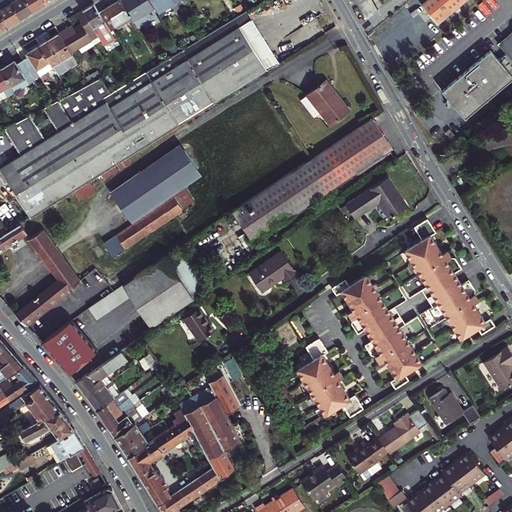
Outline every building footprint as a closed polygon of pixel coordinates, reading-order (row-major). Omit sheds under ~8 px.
[(5,0),(0,3),(0,17),(8,29),(14,25),(20,22),(10,6),(6,0),(5,0)] [(6,0),(10,6),(20,22),(27,18),(33,14),(23,0),(6,0)] [(41,0),(23,0),(33,14),(40,10),(46,6),(41,0)] [(117,0),(114,2),(106,7),(116,22),(130,14),(121,0),(117,0)] [(150,11),(156,7),(151,0),(121,0),(130,14),(134,21),(137,19),(150,11)] [(176,4),(183,0),(151,0),(156,7),(160,14),(176,4)] [(470,0),(431,0),(424,6),(432,16),(440,25),(471,1),(470,0)] [(106,46),(117,40),(109,27),(99,11),(94,3),(90,6),(84,10),(98,33),(99,35),(101,39),(103,41),(106,46)] [(176,4),(160,14),(165,21),(181,11),(176,4)] [(116,22),(106,7),(99,11),(109,27),(116,22)] [(121,162),(182,122),(205,108),(281,60),(250,10),(236,18),(211,33),(182,50),(161,63),(146,72),(139,76),(128,82),(113,91),(102,75),(89,82),(69,93),(49,104),(43,108),(59,134),(47,140),(31,114),(29,115),(8,126),(3,129),(21,158),(1,171),(32,218),(121,162)] [(92,39),(96,45),(103,41),(101,39),(99,35),(98,33),(84,10),(77,14),(83,24),(92,39)] [(145,28),(154,22),(155,19),(150,11),(137,19),(142,27),(145,28)] [(82,53),(96,45),(92,39),(83,24),(80,26),(75,29),(70,32),(68,29),(60,34),(71,51),(72,54),(80,49),(82,53)] [(440,90),(463,117),(511,77),(510,75),(511,73),(511,30),(511,31),(497,43),(505,53),(497,59),(489,49),(440,90)] [(54,68),(59,76),(78,64),(72,54),(71,51),(60,34),(52,39),(40,45),(50,62),(53,67),(54,68)] [(32,76),(35,80),(54,68),(53,67),(50,62),(40,45),(36,48),(27,53),(30,57),(23,61),(31,73),(32,76)] [(13,88),(17,95),(37,83),(35,80),(32,76),(31,73),(23,61),(18,64),(16,60),(9,64),(2,69),(12,86),(13,88)] [(0,105),(17,95),(13,88),(12,86),(2,69),(0,69),(0,105)] [(86,78),(89,82),(102,75),(99,70),(86,78)] [(330,77),(303,98),(327,131),(354,109),(342,93),(330,77)] [(386,131),(375,115),(235,210),(239,215),(257,241),(396,146),(386,131)] [(449,138),(453,135),(447,128),(443,131),(449,138)] [(183,144),(112,192),(134,224),(143,218),(176,196),(206,176),(183,144)] [(392,173),(344,206),(347,211),(354,206),(359,214),(383,198),(394,214),(397,212),(398,214),(401,211),(400,210),(412,202),(392,173)] [(184,209),(176,196),(143,218),(152,231),(184,209)] [(443,253),(432,234),(437,231),(429,217),(415,226),(423,239),(409,248),(422,271),(403,283),(410,296),(424,288),(428,296),(434,305),(421,312),(430,327),(449,316),(462,338),(479,328),(483,334),(496,325),(492,318),(487,321),(475,303),(480,300),(475,293),(476,290),(469,279),(462,284),(458,278),(455,272),(462,268),(456,257),(452,256),(448,250),(443,253)] [(126,248),(152,231),(143,218),(134,224),(118,236),(126,248)] [(0,237),(9,232),(2,221),(0,222),(0,237)] [(0,250),(27,233),(21,225),(9,232),(0,237),(0,250)] [(43,258),(56,248),(43,230),(26,241),(28,243),(31,241),(43,258)] [(77,247),(72,250),(78,258),(83,255),(77,247)] [(181,247),(135,279),(138,283),(151,276),(162,300),(180,291),(188,302),(194,299),(192,295),(206,285),(181,247)] [(62,256),(56,248),(43,258),(49,266),(62,256)] [(284,249),(250,273),(263,291),(286,276),(289,281),(300,273),(284,249)] [(80,281),(62,256),(49,266),(59,280),(16,314),(26,324),(80,281)] [(382,295),(370,274),(351,285),(346,277),(333,287),(338,294),(344,290),(355,307),(349,311),(353,317),(352,321),(358,331),(367,326),(371,332),(375,338),(366,344),(373,354),(377,355),(381,361),(386,357),(398,375),(391,380),(396,388),(411,379),(405,371),(421,362),(408,340),(427,329),(418,314),(406,321),(401,312),(396,304),(408,297),(400,285),(382,295)] [(135,279),(89,310),(96,320),(131,296),(152,327),(188,302),(180,291),(162,300),(151,276),(138,283),(135,279)] [(199,307),(184,317),(199,340),(214,329),(199,307)] [(96,354),(74,320),(42,341),(68,373),(74,369),(96,354)] [(315,359),(300,369),(327,411),(342,402),(351,416),(365,407),(356,393),(351,396),(340,379),(344,376),(340,368),(335,371),(323,354),(328,350),(319,336),(306,345),(315,359)] [(511,362),(511,352),(508,346),(484,361),(501,388),(511,381),(511,365),(511,363),(511,362)] [(0,352),(0,358),(3,363),(14,354),(8,347),(0,352)] [(97,384),(103,381),(101,379),(127,360),(120,350),(80,377),(74,381),(77,385),(80,389),(94,379),(97,384)] [(144,357),(151,368),(153,370),(159,366),(150,353),(144,357)] [(0,379),(5,376),(14,370),(23,364),(21,361),(18,358),(14,354),(3,363),(0,366),(0,379)] [(14,370),(26,387),(36,380),(29,372),(23,364),(14,370)] [(21,390),(26,387),(14,370),(5,376),(17,393),(21,390)] [(205,381),(208,387),(212,385),(217,397),(228,391),(220,374),(205,381)] [(0,386),(8,399),(13,395),(17,393),(5,376),(0,379),(0,386)] [(80,389),(85,396),(96,387),(99,390),(106,385),(103,381),(97,384),(94,379),(80,389)] [(87,399),(90,403),(114,386),(112,384),(114,383),(112,381),(106,385),(99,390),(96,387),(85,396),(87,399)] [(26,401),(38,420),(44,416),(58,408),(49,396),(40,384),(29,391),(33,396),(26,401)] [(239,442),(233,429),(225,412),(237,407),(228,391),(217,397),(212,385),(208,387),(192,394),(199,406),(196,408),(186,412),(194,428),(194,431),(201,444),(209,458),(224,451),(239,442)] [(0,404),(8,399),(0,386),(0,404)] [(94,409),(113,396),(118,392),(114,386),(90,403),(94,409)] [(464,412),(469,421),(479,415),(480,413),(473,403),(463,408),(451,390),(448,392),(444,386),(436,390),(429,395),(446,423),(464,412)] [(23,403),(26,401),(33,396),(29,391),(20,397),(23,403)] [(99,415),(102,419),(111,412),(110,410),(117,405),(128,397),(124,391),(114,398),(96,411),(99,415)] [(114,398),(113,396),(94,409),(96,411),(114,398)] [(20,397),(11,403),(15,408),(16,408),(19,406),(23,403),(20,397)] [(128,397),(117,405),(110,410),(111,412),(102,419),(104,423),(107,426),(117,420),(115,418),(132,406),(134,404),(128,397)] [(21,409),(18,411),(28,426),(38,420),(26,401),(23,403),(19,406),(21,409)] [(0,410),(0,415),(1,417),(15,408),(11,403),(0,410)] [(135,409),(132,406),(115,418),(117,420),(119,422),(135,409)] [(25,440),(31,437),(51,426),(57,434),(59,437),(60,436),(74,428),(66,418),(58,408),(44,416),(38,420),(28,426),(19,430),(25,440)] [(115,437),(136,422),(143,417),(137,408),(135,409),(119,422),(117,420),(107,426),(111,432),(115,437)] [(147,460),(194,428),(186,412),(184,408),(176,413),(181,422),(167,431),(149,443),(138,451),(129,457),(139,474),(151,467),(147,460)] [(420,409),(411,414),(420,428),(430,422),(420,409)] [(422,431),(420,428),(411,414),(409,412),(400,418),(402,421),(397,425),(389,430),(379,436),(390,451),(390,452),(422,431)] [(502,427),(511,439),(511,420),(510,423),(502,427)] [(129,457),(138,451),(132,441),(143,433),(140,429),(136,422),(115,437),(122,447),(129,457)] [(148,424),(140,429),(143,433),(151,427),(148,424)] [(497,461),(511,451),(511,439),(502,427),(497,431),(490,435),(489,436),(495,445),(489,449),(497,461)] [(80,436),(74,428),(60,436),(71,453),(78,449),(79,448),(86,445),(80,436)] [(138,451),(149,443),(143,433),(132,441),(138,451)] [(349,456),(365,480),(384,468),(378,459),(390,451),(379,436),(378,434),(366,442),(359,446),(360,449),(349,456)] [(71,453),(60,436),(59,437),(51,442),(60,458),(64,456),(67,455),(71,453)] [(89,452),(86,445),(79,448),(89,466),(94,475),(100,472),(95,463),(89,452)] [(75,468),(86,462),(78,449),(71,453),(67,455),(75,468)] [(11,450),(5,453),(12,465),(15,463),(18,462),(11,450)] [(224,451),(209,458),(213,466),(169,496),(158,504),(162,510),(162,511),(171,511),(233,471),(224,451)] [(464,456),(457,461),(475,485),(489,475),(471,452),(464,456)] [(5,453),(0,455),(0,458),(6,468),(12,465),(5,453)] [(34,461),(31,454),(20,460),(24,467),(34,461)] [(18,462),(15,463),(19,470),(24,467),(20,460),(18,462)] [(398,465),(396,460),(390,464),(392,468),(398,465)] [(463,494),(475,485),(457,461),(451,466),(443,471),(445,473),(463,497),(465,496),(463,494)] [(347,478),(337,463),(328,469),(324,463),(318,467),(301,478),(315,499),(337,485),(339,487),(346,483),(344,480),(347,478)] [(156,474),(151,467),(139,474),(144,482),(156,474)] [(392,477),(389,472),(378,479),(381,484),(392,477)] [(439,477),(432,482),(451,507),(463,497),(445,473),(439,477)] [(154,498),(166,490),(167,486),(159,474),(156,474),(144,482),(154,498)] [(93,479),(98,487),(102,484),(98,476),(93,479)] [(396,483),(392,477),(381,484),(385,489),(396,483)] [(426,486),(420,491),(435,511),(443,511),(451,507),(432,482),(426,486)] [(400,489),(396,483),(385,489),(389,495),(400,489)] [(288,511),(303,503),(292,485),(278,494),(264,503),(262,500),(254,506),(257,511),(288,511)] [(105,511),(108,510),(120,504),(115,496),(111,487),(108,486),(84,499),(87,504),(72,511),(105,511)] [(505,493),(501,487),(484,498),(489,504),(505,493)] [(402,489),(391,495),(395,502),(406,496),(402,489)] [(169,496),(166,490),(154,498),(158,504),(169,496)] [(435,511),(420,491),(416,494),(404,502),(401,504),(406,511),(435,511)]
